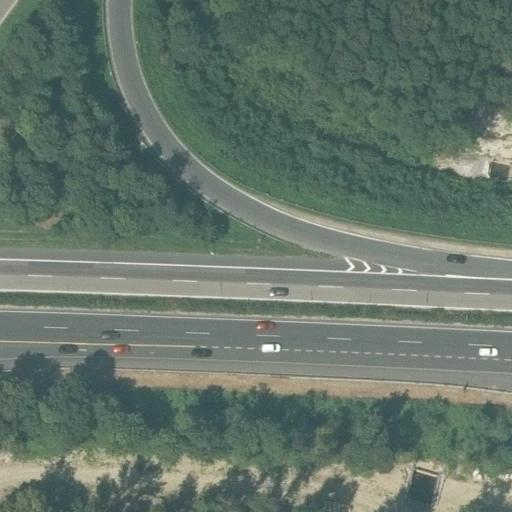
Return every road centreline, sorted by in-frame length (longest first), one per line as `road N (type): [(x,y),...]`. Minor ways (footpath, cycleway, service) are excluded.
road 1 (motorway): [(511,288),(333,243),(267,218),(206,182),(184,165),(141,102),(124,42),(123,0)]
road 2 (motorway): [(511,300),(0,279)]
road 3 (motorway): [(123,335),(511,354)]
road 4 (motorway): [(0,358),(123,335)]
road 5 (motorway): [(0,331),(123,335)]
